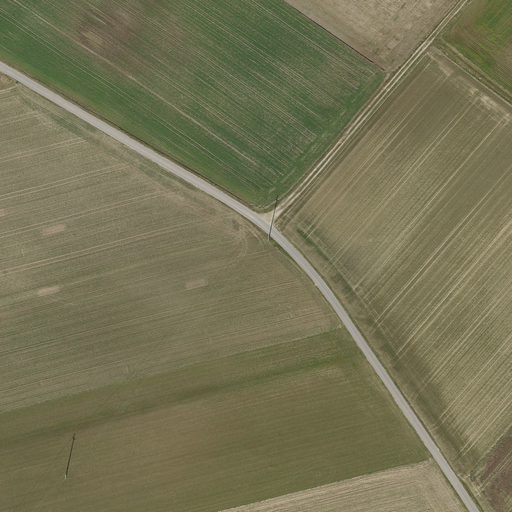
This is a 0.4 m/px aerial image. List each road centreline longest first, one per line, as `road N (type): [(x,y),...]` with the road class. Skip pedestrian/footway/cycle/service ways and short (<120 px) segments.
road 1 (track): [(265,225),(329,294),(475,511)]
road 2 (track): [(0,66),(265,225)]
road 3 (track): [(265,225),(465,0)]
